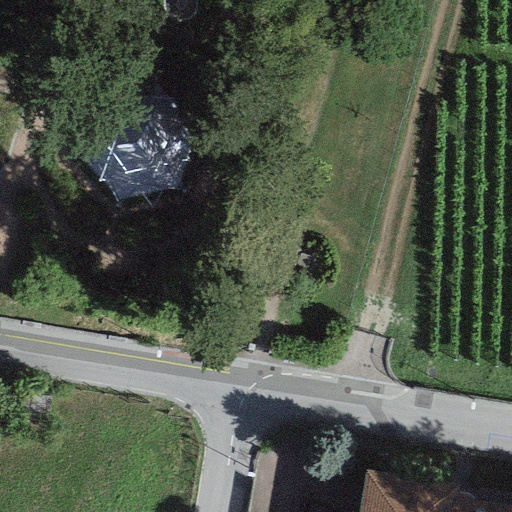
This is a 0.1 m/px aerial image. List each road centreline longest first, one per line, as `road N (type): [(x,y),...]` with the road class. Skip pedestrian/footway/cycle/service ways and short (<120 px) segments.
road 1 (track): [(351,405),(451,0)]
road 2 (residential): [(241,382),(511,434)]
road 3 (residential): [(0,337),(241,382)]
road 4 (residential): [(241,382),(218,511)]
